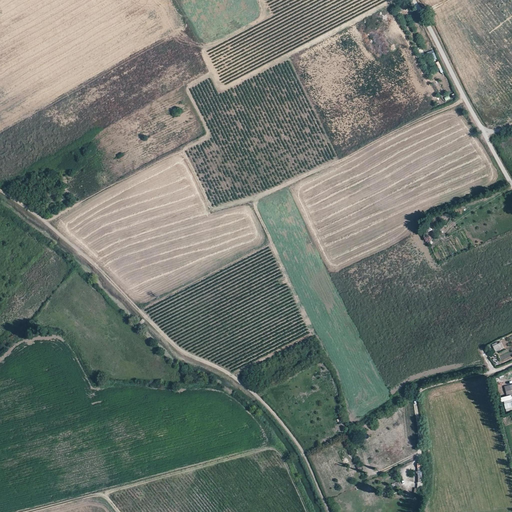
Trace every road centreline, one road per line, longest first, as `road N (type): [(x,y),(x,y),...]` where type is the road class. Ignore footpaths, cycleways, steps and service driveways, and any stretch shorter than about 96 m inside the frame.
road 1 (track): [(0,191),(89,261),(165,339),(235,378),(267,407),(305,457),(328,511)]
road 2 (unclassified): [(511,187),(411,0)]
road 3 (unknown): [(511,363),(413,394),(420,477)]
